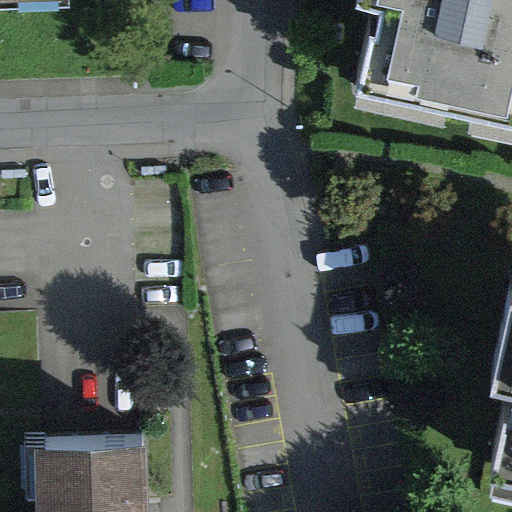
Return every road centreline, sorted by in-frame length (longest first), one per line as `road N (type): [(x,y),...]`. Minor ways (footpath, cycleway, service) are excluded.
road 1 (residential): [(253,123),(329,511)]
road 2 (residential): [(0,128),(253,123)]
road 3 (residential): [(253,123),(253,0)]
